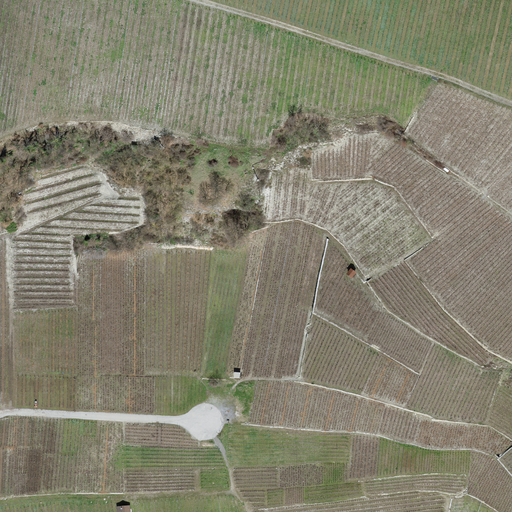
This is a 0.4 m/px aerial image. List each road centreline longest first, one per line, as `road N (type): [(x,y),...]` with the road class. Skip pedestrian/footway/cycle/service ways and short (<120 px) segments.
road 1 (track): [(199,0),(511,104)]
road 2 (track): [(0,414),(204,422)]
